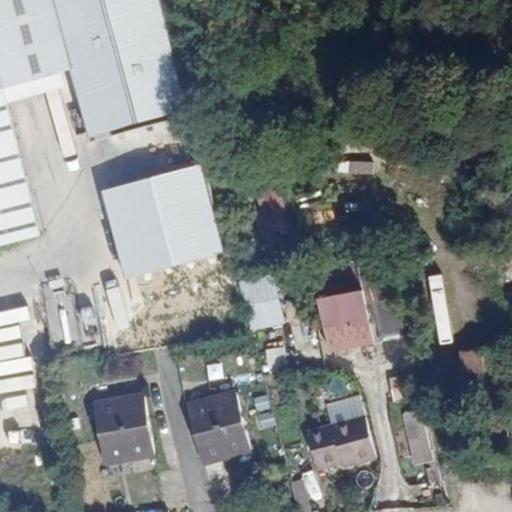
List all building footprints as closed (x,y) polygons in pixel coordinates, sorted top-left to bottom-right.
[(62,0),(0,0),(0,87),(8,85),(79,67),(62,0)] [(62,0),(79,67),(95,130),(193,105),(166,0),(62,0)] [(208,152),(213,173),(279,160),(275,144),(208,152)] [(201,166),(102,189),(123,281),(222,258),(201,166)] [(361,253),(371,300),(377,299),(382,327),(407,322),(388,247),(361,253)] [(376,329),(371,300),(361,253),(316,262),(331,338),(376,329)] [(239,280),(251,329),(285,321),(273,272),(239,280)] [(442,275),(430,276),(437,341),(449,340),(442,275)] [(47,347),(77,346),(76,281),(45,281),(47,347)] [(120,324),(134,320),(124,284),(111,287),(120,324)] [(287,348),(264,347),(263,371),(286,372),(287,348)] [(0,355),(0,370),(14,368),(11,354),(0,355)] [(389,378),(393,403),(414,400),(410,374),(389,378)] [(16,376),(0,379),(0,406),(22,402),(16,376)] [(496,405),(491,385),(466,388),(486,458),(511,458),(511,424),(507,406),(496,405)] [(250,455),(236,397),(187,408),(200,467),(250,455)] [(153,458),(145,398),(94,405),(102,465),(153,458)] [(406,402),(419,453),(439,449),(426,398),(406,402)] [(320,416),(323,428),(310,431),(319,467),(344,461),(346,468),(365,463),(353,420),(339,423),(337,412),(320,416)] [(293,483),(300,511),(310,511),(312,511),(303,480),(293,483)]
